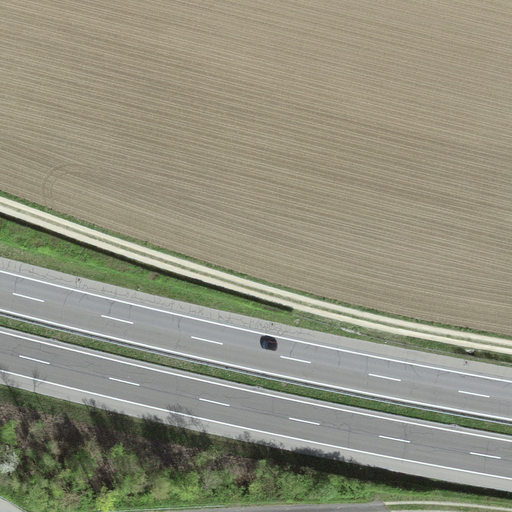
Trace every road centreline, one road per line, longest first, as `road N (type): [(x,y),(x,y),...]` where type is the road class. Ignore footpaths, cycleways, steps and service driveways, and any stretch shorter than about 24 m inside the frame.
road 1 (track): [(511,349),(272,297),(0,211)]
road 2 (motorway): [(511,400),(213,342),(0,289)]
road 3 (motorway): [(0,350),(200,399),(511,459)]
road 4 (track): [(299,511),(487,511)]
